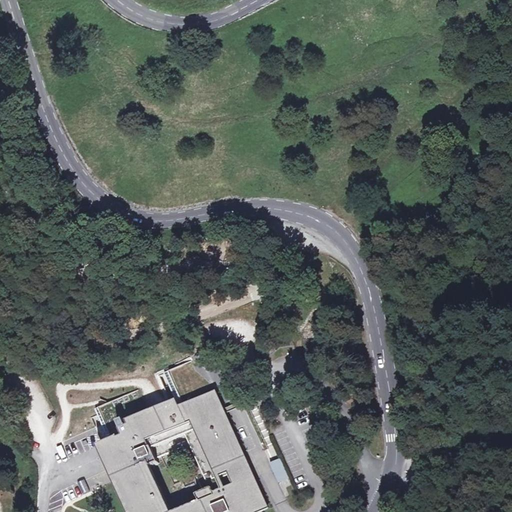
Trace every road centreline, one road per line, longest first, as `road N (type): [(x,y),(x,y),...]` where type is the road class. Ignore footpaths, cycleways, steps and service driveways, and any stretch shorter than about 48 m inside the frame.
road 1 (secondary): [(392,475),(389,393),(373,307),(339,237),(276,209),(166,219),(113,207),(64,155),(8,0)]
road 2 (track): [(325,225),(396,141),(462,92),(464,85),(439,78),(378,78),(375,71),(495,0)]
road 3 (unclassified): [(311,511),(317,486),(276,385),(279,365),(289,360),(303,365),(339,412),(366,463),(392,475)]
road 4 (secondary): [(121,0),(167,22),(195,23),(258,0)]
